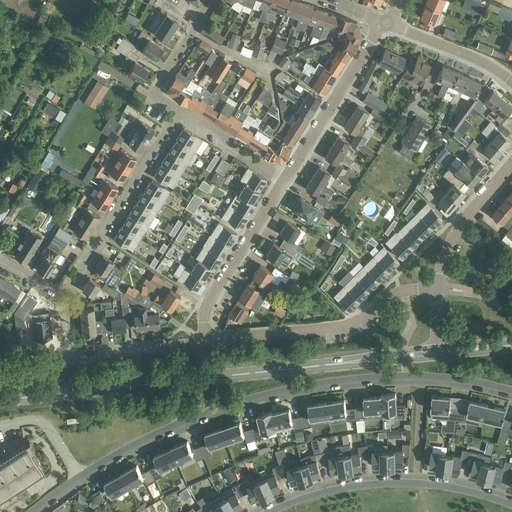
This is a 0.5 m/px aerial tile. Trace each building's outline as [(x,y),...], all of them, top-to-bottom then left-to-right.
[(155,0),(155,2),(180,18),(185,10),(176,4),(170,0),(155,0)] [(178,0),(176,4),(185,10),(190,3),(184,0),(178,0)] [(265,18),(266,18),(272,0),(257,0),(262,2),(259,8),(262,10),(258,19),(264,22),(265,18)] [(276,10),(284,13),(286,7),(289,0),(272,0),(266,18),(272,20),(276,10)] [(289,14),(300,18),(303,10),(297,8),(300,0),(299,0),(298,0),(297,0),(289,0),(286,7),(284,13),(282,19),(286,21),(289,14)] [(306,3),(300,0),(297,8),(303,10),(300,18),(296,27),(305,30),(309,22),(314,6),(306,3)] [(426,0),(425,4),(440,10),(443,0),(426,0)] [(481,3),(476,0),(471,12),(476,14),(481,3)] [(498,12),(497,16),(509,21),(511,13),(511,9),(501,5),(501,7),(490,2),(487,8),(498,12)] [(424,25),(431,29),(440,10),(425,4),(419,16),(427,19),(424,25)] [(322,29),(323,30),(330,12),(314,6),(309,22),(315,24),(311,35),(319,38),(322,29)] [(161,9),(149,28),(167,39),(168,37),(169,38),(172,33),(171,32),(179,21),(161,9)] [(330,12),(323,30),(329,32),(331,26),(334,27),(335,25),(340,27),(344,16),(337,14),(337,15),(330,12)] [(139,19),(134,16),(130,23),(136,26),(139,19)] [(337,34),(338,35),(359,28),(357,22),(351,19),(344,16),(340,27),(337,34)] [(224,36),(204,24),(199,32),(219,44),(224,36)] [(445,27),(442,34),(454,40),(457,32),(445,27)] [(346,42),(354,47),(359,41),(358,40),(362,35),(361,35),(359,28),(338,35),(339,38),(345,42),(346,42)] [(142,30),(137,38),(145,44),(142,49),(155,58),(162,47),(150,39),(152,37),(142,30)] [(240,36),(233,33),(228,46),(236,49),(240,36)] [(300,39),(292,36),(289,42),(297,46),(300,39)] [(119,37),(116,41),(120,44),(130,50),(133,44),(123,38),(122,39),(119,37)] [(286,42),(275,37),(271,49),(281,53),(286,42)] [(264,42),(258,39),(252,54),(260,58),(265,47),(263,46),(264,42)] [(211,46),(201,40),(197,47),(207,53),(211,46)] [(327,41),(320,44),(335,53),(345,60),(350,53),(351,53),(354,47),(346,42),(345,42),(340,50),(327,41)] [(493,48),(479,42),(476,48),(491,54),(493,48)] [(116,49),(127,55),(130,50),(120,44),(116,49)] [(54,53),(62,59),(67,52),(58,46),(54,53)] [(314,52),(313,48),(312,46),(301,50),(311,57),(314,52)] [(250,57),(251,54),(252,50),(243,47),(240,53),(250,57)] [(363,81),(368,84),(368,85),(379,62),(392,68),(390,71),(397,74),(398,71),(399,71),(405,58),(385,48),(378,61),(374,59),(363,81)] [(214,59),(217,54),(212,51),(209,56),(214,59)] [(345,60),(335,53),(330,60),(332,62),(328,68),(337,74),(345,60)] [(148,69),(135,60),(127,55),(123,61),(131,65),(128,71),(141,80),(148,69)] [(424,58),(418,55),(414,64),(409,62),(400,79),(406,82),(408,79),(410,80),(413,74),(418,76),(415,83),(419,85),(430,64),(422,60),(424,58)] [(290,60),(286,56),(279,64),(284,68),(290,60)] [(307,61),(315,65),(317,60),(309,56),(307,61)] [(211,77),(219,82),(222,79),(231,63),(223,58),(211,77)] [(239,74),(245,67),(238,62),(233,69),(239,74)] [(306,62),(304,65),(331,83),(337,74),(328,68),(318,62),(315,68),(306,62)] [(196,75),(203,79),(208,68),(201,64),(196,75)] [(331,83),(304,65),(303,66),(305,67),(302,71),(311,75),(307,81),(318,88),(317,88),(319,89),(324,92),(324,93),(325,92),(325,93),(331,83)] [(445,91),(455,70),(443,65),(437,78),(444,81),(437,96),(442,98),(445,91)] [(256,73),(246,67),(240,76),(250,82),(256,73)] [(183,90),(195,71),(190,68),(185,76),(178,71),(169,85),(170,86),(167,91),(172,94),(177,87),(181,90),(183,90)] [(455,70),(445,91),(453,95),(450,102),(456,104),(462,90),(468,76),(455,70)] [(196,72),(195,71),(183,90),(181,90),(177,87),(172,94),(172,95),(186,104),(187,103),(196,89),(198,85),(191,80),(196,72)] [(462,90),(474,95),(480,82),(468,76),(462,90)] [(227,82),(222,79),(219,82),(212,93),(210,96),(216,100),(221,92),(227,82)] [(97,80),(84,101),(95,108),(107,87),(97,80)] [(368,84),(363,81),(358,89),(363,92),(368,84)] [(289,85),(287,89),(315,108),(321,98),(298,83),(294,88),(295,89),(289,85)] [(264,87),(258,95),(256,99),(263,103),(267,106),(272,98),(271,91),(264,87)] [(207,101),(210,96),(212,93),(203,88),(201,92),(196,89),(187,103),(200,112),(207,101)] [(46,96),(57,103),(61,97),(57,94),(50,89),(46,96)] [(309,117),(315,108),(287,89),(286,90),(285,89),(282,94),(299,105),(296,109),(297,109),(300,111),(309,117)] [(484,99),(484,100),(488,103),(494,108),(502,98),(493,89),(484,99)] [(218,112),(228,97),(221,92),(216,100),(210,96),(207,101),(200,112),(213,120),(219,112),(218,112)] [(220,125),(225,128),(229,122),(225,119),(230,112),(234,106),(236,102),(228,97),(218,112),(219,112),(213,120),(221,125),(220,125)] [(469,112),(473,107),(476,101),(471,97),(451,127),(456,130),(469,112)] [(473,107),(476,109),(481,104),(483,102),(479,98),(476,101),(473,107)] [(511,107),(502,98),(494,108),(499,113),(495,117),(500,122),(497,126),(504,126),(507,121),(511,125),(511,117),(511,116),(510,118),(505,114),(511,107)] [(387,104),(378,99),(373,107),(382,113),(387,104)] [(55,118),(60,109),(48,102),(43,111),(55,118)] [(227,128),(234,133),(239,125),(240,125),(244,118),(251,107),(247,104),(243,111),(238,108),(234,115),(230,112),(225,119),(229,122),(225,128),(226,129),(227,128)] [(267,111),(272,114),(277,107),(272,104),(267,111)] [(358,104),(351,115),(363,123),(368,126),(373,117),(367,113),(368,111),(358,104)] [(369,113),(378,119),(382,113),(373,107),(369,113)] [(474,117),(478,111),(476,109),(473,107),(469,112),(474,117)] [(297,109),(294,114),(292,113),(287,122),(290,124),(301,131),(309,117),(300,111),(297,109)] [(363,123),(351,115),(344,126),(357,133),(354,138),(363,144),(366,138),(362,136),(368,126),(363,123)] [(384,115),(381,120),(388,125),(391,119),(384,115)] [(415,150),(417,151),(433,125),(416,115),(400,142),(403,143),(415,150)] [(109,135),(112,131),(113,129),(118,121),(110,116),(101,130),(109,135)] [(252,123),(244,118),(240,125),(239,125),(234,133),(247,142),(257,127),(259,123),(254,120),(252,123)] [(135,132),(147,140),(154,129),(139,120),(136,124),(139,125),(135,132)] [(283,138),(293,145),(293,144),(301,131),(290,124),(287,122),(283,120),(277,130),(284,134),(287,130),(288,130),(283,138)] [(122,123),(118,121),(113,129),(117,131),(122,123)] [(486,136),(491,140),(502,149),(510,140),(506,136),(510,132),(511,132),(511,130),(511,125),(507,121),(504,126),(497,126),(496,127),(494,126),(486,136)] [(456,130),(455,131),(461,136),(466,130),(460,125),(456,130)] [(184,127),(176,139),(195,151),(203,139),(184,127)] [(247,142),(260,150),(270,135),(257,127),(247,142)] [(447,139),(447,140),(453,131),(447,128),(441,137),(446,141),(447,139)] [(135,132),(131,129),(126,137),(128,138),(126,141),(141,151),(147,140),(135,132)] [(108,136),(121,144),(124,138),(112,131),(109,135),(108,136)] [(455,131),(451,136),(459,143),(462,138),(455,131)] [(270,135),(260,150),(260,151),(274,160),(275,159),(279,151),(276,149),(273,148),(276,143),(268,139),(270,136),(270,135)] [(338,135),(332,146),(353,159),(356,154),(346,147),(349,142),(338,135)] [(117,149),(121,144),(108,136),(105,142),(117,149)] [(280,137),(276,143),(273,148),(276,149),(279,151),(275,159),(281,163),(284,158),(293,145),(283,138),(280,137)] [(374,150),(363,144),(354,138),(350,143),(370,156),(374,150)] [(169,151),(188,163),(195,151),(176,139),(176,140),(169,151)] [(469,144),(477,150),(481,146),(473,139),(469,144)] [(502,149),(491,140),(483,149),(494,158),(502,149)] [(400,148),(412,155),(414,151),(415,150),(403,143),(400,148)] [(474,154),(477,150),(469,144),(465,149),(469,152),(462,160),(480,175),(488,166),(474,154)] [(350,164),(353,159),(332,146),(325,156),(336,163),(339,158),(350,164)] [(116,161),(129,169),(136,158),(121,149),(118,153),(121,154),(116,161)] [(161,163),(180,175),(188,163),(169,151),(161,163)] [(210,161),(215,164),(219,156),(215,154),(210,161)] [(215,169),(217,170),(223,174),(225,171),(230,163),(222,158),(217,166),(215,169)] [(447,170),(455,177),(458,180),(461,176),(472,185),(480,175),(462,160),(456,168),(452,164),(447,170)] [(122,180),(129,169),(116,161),(112,168),(110,166),(107,170),(122,180)] [(215,164),(210,161),(206,168),(210,171),(215,164)] [(172,187),(180,175),(161,163),(161,164),(154,175),(172,187)] [(334,169),(352,180),(357,173),(348,167),(346,169),(338,164),(334,169)] [(49,172),(38,166),(26,185),(37,192),(49,172)] [(97,176),(101,171),(97,169),(91,166),(82,180),(83,180),(88,183),(94,174),(97,176)] [(331,174),(329,173),(330,172),(319,166),(313,176),(325,184),(328,186),(335,176),(331,174)] [(240,179),(245,183),(259,191),(259,190),(267,179),(248,167),(241,178),(240,179)] [(352,180),(334,169),(331,174),(335,176),(348,185),(352,180)] [(223,174),(217,170),(211,179),(221,186),(227,176),(223,174)] [(455,177),(447,170),(443,174),(451,181),(455,177)] [(325,184),(313,176),(306,187),(317,194),(320,188),(331,195),(334,190),(328,186),(325,184)] [(17,182),(23,186),(26,181),(20,177),(17,182)] [(102,183),(98,190),(111,198),(118,187),(103,178),(100,182),(102,183)] [(152,179),(144,191),(163,203),(170,190),(152,179)] [(203,189),(207,182),(203,180),(199,187),(203,189)] [(211,184),(207,182),(203,189),(206,191),(211,184)] [(259,191),(245,183),(238,193),(252,201),(259,191)] [(418,183),(415,186),(425,196),(432,203),(436,198),(418,183)] [(446,193),(457,202),(465,192),(454,183),(446,193)] [(104,208),(111,198),(98,190),(94,197),(92,195),(89,199),(104,208)] [(136,202),(155,214),(163,203),(144,191),(137,202),(136,202)] [(83,200),(86,195),(80,192),(77,197),(83,200)] [(237,192),(229,204),(248,216),(255,204),(237,192)] [(41,202),(52,210),(54,208),(58,201),(53,198),(54,197),(47,193),(41,202)] [(194,203),(198,196),(195,193),(190,201),(194,203)] [(457,202),(446,193),(438,202),(449,211),(457,202)] [(328,200),(318,194),(315,200),(328,207),(330,203),(327,201),(328,200)] [(202,198),(198,196),(194,203),(198,205),(202,198)] [(293,207),(293,208),(300,213),(297,217),(309,224),(318,209),(314,206),(315,205),(300,196),(296,202),(295,201),(292,206),(293,207)] [(511,214),(511,198),(509,196),(501,205),(511,214)] [(79,205),(83,200),(77,197),(74,202),(79,205)] [(385,207),(380,214),(387,220),(396,207),(386,200),(382,205),(385,207)] [(189,210),(194,203),(190,201),(186,208),(189,210)] [(155,214),(136,202),(129,214),(148,226),(155,214)] [(426,202),(416,212),(432,228),(442,218),(426,202)] [(198,205),(194,203),(189,210),(193,212),(198,205)] [(248,216),(229,204),(222,216),(240,228),(248,216)] [(511,214),(501,205),(493,214),(503,223),(510,229),(506,232),(511,237),(511,214)] [(80,219),(93,227),(100,216),(85,207),(82,211),(84,212),(80,219)] [(416,212),(406,222),(422,238),(432,228),(416,212)] [(328,220),(337,226),(342,219),(333,213),(328,220)] [(121,226),(140,238),(148,226),(129,214),(129,215),(122,226),(121,226)] [(63,216),(58,224),(65,228),(69,222),(65,220),(66,218),(63,216)] [(93,227),(80,219),(76,226),(74,224),(71,228),(86,237),(93,227)] [(179,219),(174,226),(178,229),(182,221),(179,219)] [(283,241),(293,247),(296,243),(297,243),(305,231),(287,220),(280,232),(286,236),(283,241)] [(211,234),(229,246),(237,233),(218,221),(211,234)] [(396,231),(395,231),(412,248),(413,248),(412,248),(422,238),(406,222),(397,232),(396,231)] [(184,224),(180,231),(184,233),(188,226),(184,224)] [(140,238),(121,226),(114,238),(133,250),(140,238)] [(173,236),(178,229),(174,226),(170,233),(173,236)] [(36,268),(47,275),(56,262),(55,261),(71,234),(59,227),(51,239),(52,239),(47,246),(52,250),(48,256),(45,254),(36,268)] [(179,240),(184,233),(180,231),(175,238),(179,240)] [(341,241),(344,235),(338,231),(334,237),(341,241)] [(412,248),(395,231),(385,242),(402,259),(412,248)] [(229,246),(211,234),(203,245),(222,257),(229,246)] [(374,246),(377,242),(371,237),(368,241),(374,246)] [(23,241),(22,240),(17,246),(19,247),(15,255),(20,258),(19,258),(25,261),(26,261),(31,253),(34,248),(29,244),(23,241)] [(331,255),(336,246),(325,240),(320,248),(331,255)] [(300,252),(293,247),(283,241),(279,246),(273,242),(266,254),(286,266),(293,255),(297,257),(300,252)] [(164,243),(159,250),(163,252),(167,245),(164,243)] [(203,245),(196,257),(198,259),(211,267),(214,269),(222,257),(203,245)] [(383,246),(373,256),(389,272),(399,261),(383,246)] [(170,247),(165,254),(169,256),(174,249),(170,247)] [(158,259),(163,252),(159,250),(155,257),(158,259)] [(165,263),(169,256),(165,254),(161,261),(165,263)] [(337,261),(341,263),(345,256),(341,254),(337,261)] [(103,256),(96,267),(99,270),(96,275),(113,286),(116,281),(118,282),(121,276),(120,275),(123,270),(112,264),(113,262),(103,256)] [(373,256),(363,266),(379,282),(389,272),(373,256)] [(130,271),(137,260),(131,257),(125,267),(130,271)] [(204,278),(211,267),(198,259),(191,269),(204,278)] [(336,271),(341,263),(337,261),(332,268),(336,271)] [(253,278),(249,284),(266,294),(270,287),(265,284),(269,279),(277,284),(280,278),(285,281),(289,275),(274,266),(271,271),(260,264),(252,277),(253,278)] [(185,266),(178,278),(197,290),(204,278),(191,269),(185,266)] [(379,282),(363,266),(353,276),(369,291),(378,282),(379,282)] [(292,270),(289,275),(295,279),(298,273),(292,270)] [(149,280),(160,287),(164,280),(154,273),(149,280)] [(0,293),(1,294),(9,282),(0,275),(0,293)] [(359,301),(369,291),(353,276),(343,286),(359,301),(360,301),(359,301)] [(89,277),(82,289),(93,296),(99,287),(101,284),(89,277)] [(114,298),(119,291),(103,280),(101,284),(99,287),(114,296),(114,298)] [(320,287),(324,289),(329,283),(325,280),(320,287)] [(9,282),(1,294),(7,298),(8,296),(13,299),(20,288),(9,282)] [(266,294),(249,284),(248,283),(239,297),(257,309),(266,294)] [(312,297),(316,291),(305,285),(302,291),(312,297)] [(349,312),(359,301),(343,286),(333,296),(349,312)] [(129,287),(125,293),(127,295),(133,299),(138,292),(129,287)] [(157,296),(155,299),(171,310),(181,296),(171,289),(163,300),(157,296)] [(124,294),(119,291),(114,298),(115,299),(121,299),(123,317),(114,318),(113,307),(105,308),(106,318),(108,331),(108,330),(112,330),(126,329),(124,317),(129,316),(128,303),(127,295),(125,293),(124,294)] [(143,296),(138,292),(133,299),(127,295),(128,303),(131,303),(134,305),(135,314),(134,314),(135,328),(148,326),(146,305),(140,301),(143,296)] [(9,308),(14,312),(24,319),(37,300),(28,293),(20,303),(15,300),(9,308)] [(161,308),(143,296),(140,301),(146,305),(148,326),(160,325),(159,312),(161,308)] [(235,303),(228,314),(242,323),(248,311),(235,303)] [(287,310),(277,305),(273,312),(282,317),(287,310)] [(80,309),(81,321),(95,320),(94,308),(80,309)] [(41,313),(33,314),(34,328),(35,338),(51,337),(49,319),(42,320),(41,313)] [(106,318),(95,320),(81,321),(83,334),(108,331),(106,318)] [(12,327),(3,328),(4,340),(14,339),(12,327)] [(382,394),(382,396),(383,412),(383,418),(397,418),(397,416),(405,416),(406,404),(396,404),(396,393),(382,394)] [(364,406),(355,407),(357,419),(365,418),(365,412),(382,411),(382,412),(383,412),(382,396),(364,397),(364,406)] [(457,420),(459,408),(450,406),(451,397),(432,396),(431,410),(450,411),(449,418),(457,420)] [(348,420),(357,419),(355,407),(346,408),(345,399),(327,402),(329,417),(347,414),(348,420)] [(467,414),(485,418),(488,404),(470,400),(468,409),(459,408),(457,420),(465,421),(467,414)] [(310,419),(329,417),(327,402),(308,405),(310,414),(301,416),(303,427),(311,426),(310,419)] [(506,409),(488,404),(485,418),(503,423),(501,429),(509,432),(511,421),(511,420),(504,418),(506,409)] [(294,429),(303,427),(301,416),(292,417),(290,408),(272,413),(276,428),(277,428),(276,427),(293,423),(294,429)] [(276,428),(272,413),(272,410),(258,414),(261,425),(252,428),(255,439),(264,437),(264,439),(277,435),(275,429),(276,428)] [(240,421),(223,428),(227,441),(245,435),(247,442),(255,439),(252,428),(243,430),(240,421)] [(456,424),(447,423),(446,431),(455,432),(456,424)] [(227,441),(223,428),(205,434),(208,442),(200,446),(204,457),(212,454),(210,447),(227,441)] [(296,432),(298,441),(305,440),(303,431),(296,432)] [(312,432),(305,434),(307,441),(314,439),(312,432)] [(0,496),(43,469),(32,451),(35,449),(29,440),(0,458),(0,496)] [(196,460),(204,457),(200,446),(192,449),(188,441),(171,448),(177,461),(193,453),(196,460)] [(445,470),(447,453),(433,451),(433,445),(430,445),(430,441),(426,441),(425,444),(425,456),(431,457),(430,465),(432,465),(431,468),(438,469),(445,470)] [(350,443),(343,445),(345,454),(348,471),(354,470),(361,468),(360,466),(362,466),(360,458),(366,457),(366,445),(365,445),(359,446),(358,446),(359,452),(352,453),(350,443)] [(402,450),(388,450),(389,467),(395,467),(395,466),(402,466),(402,464),(403,464),(403,455),(410,456),(410,444),(403,443),(402,450)] [(373,444),(366,445),(366,457),(373,456),(374,465),(375,465),(375,467),(389,467),(388,450),(373,451),(373,444)] [(345,454),(343,445),(336,446),(338,456),(330,457),(329,450),(322,452),(325,464),(331,462),(332,471),(334,471),(334,473),(341,472),(348,471),(345,454)] [(177,461),(171,448),(154,456),(158,464),(149,468),(155,479),(163,475),(160,469),(177,461)] [(275,451),(279,465),(280,466),(287,464),(288,464),(288,462),(284,448),(275,451)] [(461,455),(447,453),(445,470),(451,471),(458,472),(458,469),(460,470),(461,461),(467,462),(470,451),(462,449),(461,455)] [(479,477),(485,478),(489,462),(475,458),(477,452),(470,451),(467,462),(474,464),(471,472),(473,472),(472,475),(479,476),(479,477)] [(325,464),(322,452),(318,453),(315,454),(301,458),(302,464),(307,480),(314,478),(320,476),(319,474),(321,474),(318,465),(325,464)] [(502,472),(508,474),(511,463),(511,462),(505,460),(503,466),(489,462),(485,478),(498,482),(498,480),(500,480),(502,472)] [(307,480),(302,464),(288,469),(292,482),(294,482),(294,484),(301,482),(307,480)] [(137,465),(121,474),(128,486),(144,477),(147,483),(155,479),(149,468),(141,472),(137,465)] [(274,471),(261,477),(269,494),(281,489),(280,487),(281,486),(278,478),(284,476),(279,465),(273,468),(274,471)] [(223,470),(229,481),(235,477),(230,466),(223,470)] [(112,495),(128,486),(121,474),(105,483),(112,495)] [(269,494),(261,477),(248,483),(246,480),(239,483),(245,494),(251,491),(254,498),(255,498),(256,500),(269,494)] [(233,500),(245,494),(239,483),(233,487),(235,490),(223,497),(221,495),(218,498),(226,511),(235,511),(238,510),(237,508),(238,508),(233,500)] [(184,497),(189,495),(186,488),(181,490),(184,497)] [(99,502),(104,499),(100,493),(95,496),(99,502)] [(226,511),(218,498),(209,503),(208,502),(201,506),(205,511),(226,511)]
